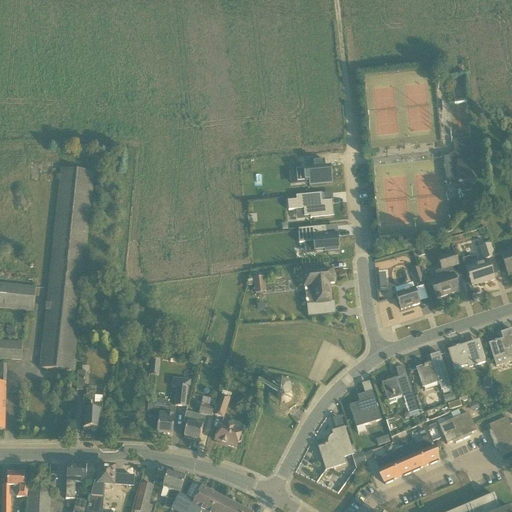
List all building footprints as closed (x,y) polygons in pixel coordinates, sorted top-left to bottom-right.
[(457,186),(463,186),(463,193),(470,192),(470,185),(475,185),(470,141),(453,143),(454,153),(449,156),(451,185),(457,186)] [(296,175),(297,183),(309,182),(309,185),(310,187),(309,187),(309,188),(332,185),(331,169),(331,168),(325,169),(324,162),(324,161),(303,163),(303,164),(304,170),(296,171),(296,175)] [(281,181),(281,168),(257,168),(256,181),(281,181)] [(60,170),(41,359),(40,369),(73,372),(93,173),(60,170)] [(305,210),(306,217),(312,217),(312,220),(336,218),(334,201),(324,202),(323,195),(298,197),(298,201),(289,202),(290,211),(297,211),(305,210)] [(325,252),(325,254),(338,253),(338,252),(338,251),(339,251),(339,250),(338,243),(339,243),(339,242),(338,242),(337,235),(327,237),(326,228),(298,231),(299,245),(306,244),(314,243),(315,253),(325,252)] [(483,243),(484,247),(479,248),(482,261),(495,257),(491,245),(490,245),(489,242),(483,243)] [(422,248),(416,250),(419,258),(425,256),(422,248)] [(252,265),(296,262),(295,249),(251,252),(252,265)] [(511,250),(501,254),(508,277),(511,275),(511,250)] [(435,273),(438,281),(431,283),(436,299),(459,292),(452,269),(459,266),(454,252),(437,258),(442,271),(435,273)] [(488,262),(466,270),(471,286),(484,282),(484,284),(494,281),(488,262)] [(412,270),(417,285),(423,283),(418,268),(412,270)] [(334,303),(330,303),(328,285),(334,284),(332,271),(303,275),(304,287),(313,286),(316,305),(306,306),(308,319),(335,315),(334,303)] [(107,286),(108,276),(94,274),(93,278),(85,277),(84,284),(107,286)] [(254,289),(266,287),(264,278),(253,279),(254,289)] [(0,309),(33,312),(36,287),(0,283),(0,309)] [(419,305),(414,290),(396,295),(401,311),(419,305)] [(423,315),(431,314),(428,300),(420,301),(423,315)] [(16,328),(7,327),(6,337),(15,338),(16,328)] [(511,362),(511,330),(511,331),(501,334),(503,340),(489,345),(496,368),(511,362)] [(0,341),(0,359),(21,361),(23,343),(0,341)] [(483,351),(476,353),(473,343),(448,351),(454,370),(466,366),(468,369),(487,363),(483,351)] [(432,364),(427,365),(416,369),(423,388),(438,383),(441,391),(442,391),(443,395),(452,392),(440,354),(430,357),(432,364)] [(419,415),(418,412),(403,367),(396,370),(399,379),(384,384),(383,382),(382,383),(383,384),(381,384),(387,402),(389,402),(390,405),(397,403),(396,399),(402,398),(407,414),(405,414),(404,417),(405,420),(419,415)] [(77,391),(84,392),(86,373),(82,373),(78,372),(77,391)] [(484,383),(487,383),(487,389),(491,389),(492,379),(484,378),(484,383)] [(178,386),(177,386),(175,406),(186,407),(187,387),(184,387),(184,383),(178,383),(178,386)] [(290,402),(290,401),(291,399),(292,398),(292,397),(292,396),(292,395),(292,394),(292,393),(291,392),(290,391),(289,390),(288,390),(287,389),(286,389),(285,389),(284,389),(282,389),(281,389),(280,390),(279,391),(278,392),(278,393),(277,394),(277,395),(277,396),(277,397),(277,398),(278,399),(278,400),(279,401),(280,402),(281,403),(282,403),(283,403),(284,404),(285,404),(286,404),(287,403),(288,403),(289,402),(290,402)] [(86,391),(86,398),(83,398),(82,412),(85,412),(84,430),(99,431),(100,413),(102,413),(103,398),(95,397),(95,391),(86,391)] [(223,392),(221,397),(215,416),(224,419),(230,400),(232,395),(223,392)] [(357,429),(381,421),(372,392),(360,396),(362,403),(350,407),(357,429)] [(454,394),(445,397),(447,405),(457,402),(454,394)] [(212,418),(216,401),(203,398),(198,415),(212,418)] [(450,411),(462,407),(459,401),(447,405),(450,411)] [(477,403),(469,407),(472,413),(480,409),(477,403)] [(159,421),(158,434),(172,436),(174,422),(174,416),(175,409),(167,408),(154,407),(148,406),(147,417),(153,418),(153,420),(159,421)] [(468,414),(461,417),(458,411),(451,414),(453,420),(463,441),(470,438),(469,435),(476,432),(468,414)] [(196,426),(187,424),(184,438),(199,442),(205,419),(199,417),(196,426)] [(489,426),(492,434),(489,435),(492,442),(511,433),(511,429),(507,419),(489,426)] [(455,445),(463,441),(453,420),(439,427),(447,445),(454,442),(455,445)] [(215,442),(216,443),(236,449),(238,444),(238,445),(241,444),(242,439),(241,437),(240,437),(242,432),(243,428),(241,425),(232,422),(228,423),(227,427),(224,426),(221,425),(215,442)] [(434,422),(427,425),(430,431),(437,428),(434,422)] [(324,465),(326,470),(326,471),(345,465),(344,459),(353,456),(344,429),(333,433),(334,436),(329,440),(328,446),(327,446),(327,445),(324,446),(325,447),(319,449),(321,457),(322,457),(323,462),(324,465)] [(496,450),(498,449),(502,456),(511,451),(511,433),(492,442),(496,450)] [(422,442),(415,445),(425,467),(429,465),(429,466),(439,462),(428,437),(421,440),(422,442)] [(401,448),(401,449),(412,474),(421,470),(420,469),(425,467),(415,445),(408,448),(407,446),(401,448)] [(412,474),(401,449),(400,449),(395,451),(396,454),(389,457),(398,479),(402,477),(403,478),(412,474)] [(372,452),(364,455),(366,461),(374,458),(372,452)] [(398,479),(389,457),(382,460),(381,457),(374,460),(385,486),(394,482),(394,480),(398,479)] [(67,465),(65,500),(75,500),(75,483),(86,483),(87,466),(67,465)] [(89,504),(86,511),(99,511),(102,500),(103,486),(113,487),(115,469),(99,468),(98,485),(95,485),(92,499),(90,498),(89,504)] [(164,508),(171,511),(176,503),(180,495),(185,478),(159,470),(156,478),(166,481),(163,489),(169,491),(166,499),(164,508)] [(17,499),(26,499),(29,480),(24,480),(24,476),(20,475),(20,473),(19,474),(18,474),(16,475),(15,475),(14,474),(9,474),(8,475),(7,487),(2,487),(1,511),(10,511),(11,504),(9,504),(9,488),(17,488),(17,499)] [(141,485),(134,511),(146,511),(148,505),(153,488),(141,485)] [(219,511),(225,501),(201,488),(196,500),(192,506),(192,507),(196,509),(194,511),(219,511)] [(28,511),(49,511),(50,493),(30,492),(28,511)] [(171,511),(173,511),(194,511),(196,510),(196,509),(192,507),(192,506),(194,502),(185,498),(180,495),(176,503),(171,511)] [(511,511),(511,509),(505,511),(501,511),(494,496),(456,511),(511,511)] [(86,511),(89,504),(76,500),(73,511),(86,511)] [(225,501),(219,511),(244,511),(245,511),(225,501)]
